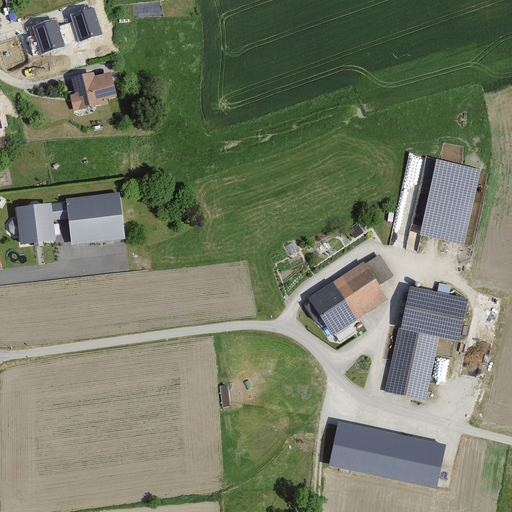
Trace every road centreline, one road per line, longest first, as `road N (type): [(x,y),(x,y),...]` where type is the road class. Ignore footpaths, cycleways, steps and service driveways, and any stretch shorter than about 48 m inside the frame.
road 1 (unclassified): [(0,355),(246,325),(278,330),(303,340),(355,398),(511,442)]
road 2 (track): [(332,371),(315,511)]
